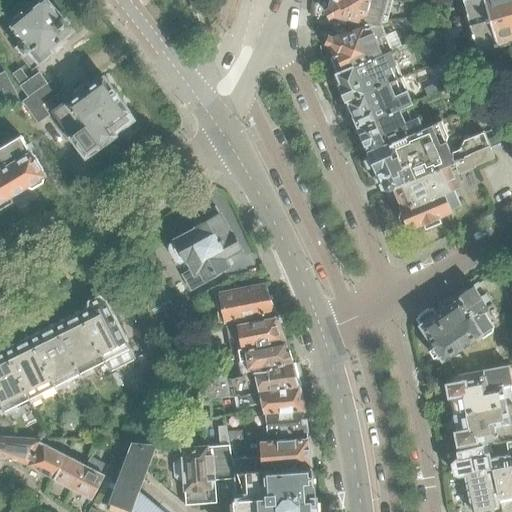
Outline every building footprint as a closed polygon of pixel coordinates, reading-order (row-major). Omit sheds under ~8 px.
[(74,30),(48,0),(27,0),(22,4),(28,12),(11,26),(24,41),(15,48),(33,70),(54,52),(52,49),(74,30)] [(382,19),(387,0),(331,0),(329,9),(326,11),(330,17),(333,15),(338,17),(338,22),(344,24),(345,19),(355,21),(356,17),(360,18),(359,22),(382,19)] [(511,0),(462,0),(470,24),(511,12),(511,0)] [(511,12),(470,24),(476,49),(498,43),(498,45),(507,43),(506,41),(511,38),(511,12)] [(445,31),(461,27),(460,22),(455,24),(454,21),(442,25),(445,31)] [(337,73),(390,52),(394,50),(383,24),(357,27),(345,32),(344,30),(338,33),(339,35),(333,38),(329,37),(327,44),(330,45),(335,56),(330,58),(337,73)] [(461,27),(445,31),(449,39),(455,37),(455,39),(459,37),(458,33),(462,31),(461,27)] [(401,78),(390,52),(337,73),(341,84),(341,85),(340,89),(341,93),(342,96),(346,98),(347,99),(348,100),(401,78)] [(511,60),(492,71),(498,82),(511,75),(511,60)] [(20,100),(22,102),(47,84),(39,73),(29,80),(21,68),(14,73),(22,85),(22,86),(28,95),(20,100)] [(498,82),(492,71),(490,70),(478,76),(488,100),(501,94),(496,84),(498,82)] [(0,105),(18,96),(5,72),(0,74),(0,105)] [(137,120),(104,76),(87,89),(83,84),(73,91),(77,96),(68,103),(65,101),(51,111),(86,158),(137,120)] [(411,102),(401,78),(348,100),(348,101),(347,104),(347,108),(349,112),(352,114),(354,115),(354,116),(355,116),(359,125),(411,102)] [(47,84),(22,102),(36,122),(48,114),(42,105),(61,91),(53,80),(47,84)] [(442,89),(439,81),(423,88),(426,96),(442,89)] [(423,130),(411,102),(359,125),(359,127),(357,132),(360,138),(365,141),(370,152),(423,130)] [(414,178),(488,147),(482,135),(459,144),(455,152),(451,154),(446,143),(448,138),(442,122),(439,123),(437,117),(426,121),(429,128),(423,130),(370,152),(368,158),(372,167),(377,169),(406,158),(414,178)] [(45,175),(43,171),(44,171),(34,155),(34,156),(31,152),(31,153),(21,136),(13,140),(8,131),(0,135),(0,210),(13,203),(9,196),(25,187),(32,189),(43,183),(44,176),(45,175)] [(511,137),(503,141),(511,156),(511,137)] [(488,147),(414,178),(395,186),(397,190),(392,192),(395,198),(399,196),(404,207),(403,208),(404,211),(401,212),(399,216),(402,223),(407,225),(409,224),(411,227),(425,230),(441,223),(438,215),(451,210),(451,209),(459,205),(452,188),(456,186),(451,172),(458,169),(460,173),(476,166),(476,165),(495,157),(490,146),(488,147)] [(386,190),(395,186),(414,178),(406,158),(377,169),(386,190)] [(224,257),(240,248),(232,233),(231,233),(221,214),(220,214),(215,207),(193,219),(198,227),(197,227),(198,228),(176,239),(176,240),(171,243),(169,248),(176,261),(181,262),(187,258),(193,269),(182,275),(191,290),(218,275),(216,271),(228,264),(224,257)] [(499,279),(494,270),(487,275),(488,276),(492,283),(499,279)] [(418,317),(416,319),(416,320),(417,319),(421,325),(420,326),(421,327),(422,326),(424,329),(432,341),(431,341),(429,350),(434,357),(442,359),(480,334),(483,337),(491,331),(492,326),(483,311),(488,307),(484,300),(487,297),(484,292),(480,295),(476,289),(480,286),(478,283),(457,297),(459,300),(436,315),(432,309),(433,309),(433,307),(430,309),(430,308),(417,316),(418,317)] [(220,294),(215,295),(220,323),(225,322),(225,323),(275,313),(264,285),(220,293),(220,294)] [(80,312),(103,359),(104,362),(131,349),(125,337),(127,334),(123,327),(119,326),(113,314),(115,311),(111,304),(108,304),(106,299),(100,296),(89,301),(89,308),(80,312)] [(64,320),(55,325),(77,372),(79,375),(92,368),(91,365),(103,359),(80,312),(75,308),(64,314),(64,320)] [(277,316),(226,327),(231,350),(238,349),(239,349),(286,340),(281,326),(277,316)] [(77,372),(55,325),(51,322),(39,328),(39,333),(30,337),(52,386),(54,388),(69,380),(68,377),(77,372)] [(52,386),(30,337),(26,335),(14,341),(14,345),(5,350),(11,361),(19,380),(22,385),(29,398),(30,400),(44,393),(43,391),(52,386)] [(286,340),(239,349),(243,371),(293,362),(292,358),(286,340)] [(18,403),(29,398),(22,385),(19,380),(11,361),(5,350),(1,347),(0,347),(0,399),(6,412),(19,406),(18,403)] [(227,375),(208,378),(209,389),(211,399),(219,398),(229,396),(229,398),(234,397),(235,396),(259,392),(300,386),(293,363),(293,362),(243,371),(227,374),(227,375)] [(453,413),(511,402),(511,390),(511,385),(510,382),(511,382),(511,377),(509,365),(447,378),(448,384),(447,384),(449,396),(450,396),(453,413)] [(235,396),(234,397),(234,399),(236,409),(262,404),(264,413),(305,411),(305,409),(302,396),(300,386),(259,392),(235,396)] [(508,441),(511,441),(507,421),(511,419),(511,402),(453,413),(457,432),(456,432),(458,444),(471,441),(473,448),(482,446),(480,439),(494,436),(496,442),(496,443),(508,441)] [(305,411),(264,413),(265,434),(308,432),(305,411)] [(179,458),(174,464),(175,476),(180,481),(184,481),(185,493),(186,505),(217,503),(216,480),(234,479),(234,472),(233,459),(230,440),(228,428),(228,425),(219,425),(220,445),(181,448),(182,458),(179,458)] [(56,480),(67,459),(40,445),(43,440),(0,437),(0,456),(29,466),(56,480)] [(253,457),(233,459),(234,472),(256,470),(255,464),(262,463),(263,470),(311,466),(308,438),(261,441),(262,459),(253,457)] [(112,502),(108,511),(110,511),(128,511),(129,509),(131,509),(134,511),(163,511),(158,507),(138,490),(155,446),(144,445),(133,444),(111,502),(112,502)] [(464,474),(465,475),(494,469),(493,462),(491,452),(484,453),(483,446),(482,446),(473,448),(456,451),(457,459),(455,459),(452,463),(454,474),(459,475),(464,474)] [(511,464),(511,458),(493,462),(494,469),(500,497),(503,496),(504,501),(511,499),(511,464)] [(74,489),(85,468),(67,459),(56,480),(74,489)] [(235,495),(233,498),(237,501),(266,499),(266,503),(315,499),(311,466),(263,470),(256,470),(234,472),(234,479),(235,495)] [(85,468),(74,489),(92,499),(103,478),(85,468)] [(495,498),(500,497),(494,469),(465,475),(467,487),(462,488),(466,506),(471,505),(473,511),(496,506),(495,498)] [(315,511),(316,511),(315,499),(266,503),(266,499),(237,501),(233,498),(233,511),(315,511)]
